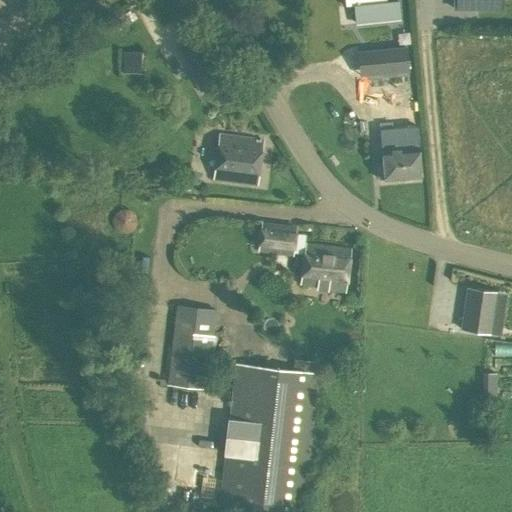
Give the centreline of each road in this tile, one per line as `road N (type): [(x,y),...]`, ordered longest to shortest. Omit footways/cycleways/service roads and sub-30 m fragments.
road 1 (unclassified): [(511,264),(401,237),(361,221),(326,193),(207,0)]
road 2 (unknown): [(443,247),(425,0)]
